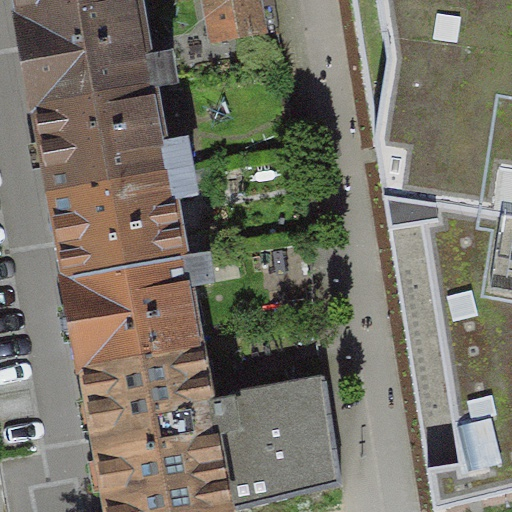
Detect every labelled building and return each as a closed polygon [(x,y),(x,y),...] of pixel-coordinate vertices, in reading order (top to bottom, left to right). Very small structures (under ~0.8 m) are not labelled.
[(21,0),(26,21),(137,1),(136,0),(21,0)] [(254,0),(208,0),(216,38),(260,30),(254,0)] [(511,0),(353,0),(436,511),(511,493),(511,0)] [(26,21),(39,109),(152,88),(176,84),(171,56),(147,61),(137,1),(26,21)] [(39,109),(57,194),(191,170),(187,143),(163,147),(152,88),(39,109)] [(57,194),(73,282),(183,260),(174,200),(196,196),(191,170),(57,194)] [(85,369),(88,369),(198,345),(188,290),(212,285),(207,255),(183,260),(73,282),(69,283),(85,369)] [(88,369),(112,511),(238,511),(343,487),(328,384),(210,407),(198,345),(88,369)]
